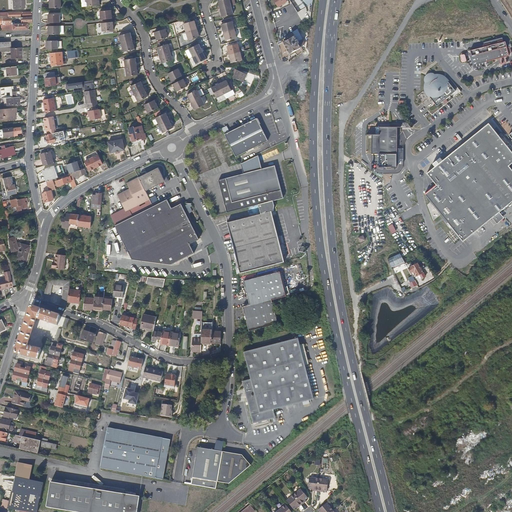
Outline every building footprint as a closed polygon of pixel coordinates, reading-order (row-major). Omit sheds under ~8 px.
[(25,0),(12,0),(13,8),(24,8),(24,3),(25,2),(25,0)] [(215,7),(216,9),(229,6),(227,0),(217,0),(216,0),(217,5),(216,5),(217,7),(215,7)] [(304,7),(303,5),(303,4),(302,4),(299,0),(288,0),(295,10),(296,13),(305,7),(304,7)] [(113,12),(112,6),(100,8),(101,16),(116,14),(116,13),(115,13),(114,12),(113,12)] [(229,6),(216,9),(216,10),(218,10),(218,12),(219,12),(220,16),(231,14),(229,6)] [(58,20),(58,12),(45,12),(45,17),(44,17),(44,19),(43,19),(43,21),(58,20)] [(182,23),(184,31),(198,27),(198,26),(196,26),(196,25),(195,25),(193,20),(182,23)] [(115,23),(115,21),(101,23),(102,31),(114,29),(113,24),(114,24),(114,23),(115,23)] [(219,32),(233,29),(231,21),(219,24),(221,29),(220,29),(220,30),(218,31),(219,32)] [(60,33),(60,25),(51,26),(46,26),(46,28),(48,28),(48,29),(49,29),(49,34),(60,34),(60,33)] [(198,29),(198,27),(184,31),(187,39),(198,36),(196,31),(198,31),(197,30),(198,29)] [(167,36),(165,28),(151,32),(152,33),(153,33),(153,34),(155,34),(156,39),(167,36)] [(235,37),(233,29),(219,32),(219,34),(221,34),(221,35),(222,35),(223,40),(235,37)] [(122,42),(135,38),(134,36),(133,37),(133,35),(132,35),(131,31),(119,33),(122,42)] [(297,39),(295,36),(282,43),(287,52),(290,52),(299,48),(299,47),(303,44),(301,40),(296,42),(295,40),(297,39)] [(57,47),(57,38),(45,39),(45,44),(44,44),(44,45),(43,45),(43,48),(57,47)] [(135,40),(135,38),(122,42),(124,50),(135,47),(134,42),(135,42),(134,40),(135,40)] [(189,56),(192,55),(204,49),(203,48),(202,48),(202,47),(201,48),(197,40),(193,42),(194,45),(188,47),(189,48),(186,49),(189,56)] [(504,42),(504,40),(498,41),(498,42),(491,44),(491,43),(483,45),(484,47),(471,50),(475,65),(510,56),(509,53),(511,52),(511,51),(511,46),(508,47),(506,41),(504,42)] [(224,54),(238,51),(236,43),(225,46),(226,50),(225,51),(225,52),(224,52),(224,54)] [(155,53),(156,55),(168,52),(166,44),(156,47),(157,51),(156,52),(156,53),(155,53)] [(10,48),(10,50),(11,57),(11,58),(21,58),(21,47),(10,48)] [(204,49),(192,55),(195,63),(206,58),(204,53),(204,51),(205,51),(204,49)] [(61,63),(60,51),(49,52),(50,64),(61,63)] [(240,59),(238,51),(224,54),(225,56),(226,56),(228,56),(229,62),(240,59)] [(171,59),(168,52),(156,55),(156,57),(158,57),(158,58),(159,58),(160,63),(162,62),(166,61),(171,59)] [(125,67),(139,64),(139,63),(138,63),(137,61),(136,61),(135,57),(132,57),(132,59),(128,59),(127,58),(124,59),(125,67)] [(140,66),(139,64),(125,67),(127,75),(138,73),(138,68),(139,67),(138,66),(140,66)] [(15,69),(15,66),(3,67),(3,76),(14,75),(18,75),(17,69),(15,69)] [(181,74),(177,66),(167,72),(169,76),(168,77),(169,79),(168,79),(168,81),(181,74)] [(253,76),(232,67),(232,69),(233,69),(232,70),(233,71),(230,76),(231,77),(241,82),(239,87),(242,90),(246,91),(253,76)] [(435,75),(434,74),(433,74),(432,74),(431,75),(430,75),(427,77),(426,79),(425,81),(427,82),(426,83),(426,84),(426,86),(425,87),(426,88),(426,89),(426,90),(426,92),(436,104),(438,106),(442,103),(456,91),(449,82),(448,80),(446,78),(444,76),(442,76),(441,75),(439,75),(438,75),(437,75),(435,75)] [(54,84),(53,76),(43,78),(44,86),(54,84)] [(186,85),(182,77),(170,83),(171,85),(172,84),(173,86),(174,85),(176,90),(186,85)] [(241,82),(231,77),(230,78),(239,87),(241,82)] [(217,79),(216,79),(214,80),(215,82),(213,82),(214,84),(209,86),(212,91),(214,96),(215,95),(222,92),(225,96),(233,92),(231,88),(229,88),(224,78),(219,81),(219,80),(218,80),(217,79)] [(94,86),(92,79),(65,83),(66,91),(94,86)] [(133,92),(146,86),(145,84),(144,84),(143,83),(142,83),(140,79),(130,84),(133,92)] [(147,87),(146,86),(133,92),(137,99),(147,94),(145,90),(146,89),(145,88),(147,87)] [(187,102),(200,96),(196,89),(186,94),(188,98),(187,99),(187,100),(186,101),(187,102)] [(97,104),(95,95),(85,97),(86,103),(87,102),(88,106),(97,104)] [(152,99),(151,96),(144,100),(146,102),(143,103),(147,111),(158,106),(156,101),(155,100),(156,100),(155,97),(152,99)] [(200,96),(187,102),(188,104),(189,103),(190,104),(191,104),(193,109),(203,104),(200,96)] [(18,97),(6,98),(6,105),(19,104),(18,97)] [(55,110),(53,97),(42,99),(45,112),(55,110)] [(16,112),(16,108),(1,109),(0,108),(0,119),(15,119),(15,113),(16,112)] [(90,116),(90,117),(101,115),(99,108),(88,111),(88,114),(90,114),(90,116)] [(159,124),(171,118),(171,116),(169,116),(168,116),(166,111),(155,116),(159,124)] [(45,129),(46,134),(56,132),(53,116),(43,117),(44,122),(45,125),(43,125),(44,129),(45,129)] [(171,118),(159,124),(162,131),(173,126),(171,122),(172,121),(171,120),(172,120),(171,118)] [(255,118),(223,134),(234,157),(266,140),(255,118)] [(476,134),(467,141),(444,160),(441,157),(433,163),(434,164),(436,166),(428,173),(429,175),(437,185),(429,192),(426,194),(465,241),(469,238),(476,232),(488,222),(494,218),(501,212),(511,202),(511,168),(510,166),(511,164),(511,150),(499,135),(489,123),(476,134)] [(143,133),(141,126),(134,128),(134,126),(129,127),(132,142),(138,140),(137,136),(141,135),(142,139),(146,138),(144,133),(143,133)] [(12,128),(11,127),(2,129),(3,136),(16,135),(16,133),(21,132),(21,127),(12,128)] [(402,127),(376,127),(380,127),(380,134),(368,135),(373,135),(373,154),(380,154),(380,164),(380,167),(398,167),(398,127),(402,127)] [(54,137),(59,136),(58,131),(56,132),(46,134),(45,134),(47,143),(55,141),(54,137)] [(122,142),(108,146),(109,151),(109,152),(114,151),(119,150),(123,149),(122,142)] [(5,147),(4,145),(1,145),(2,149),(0,149),(0,157),(15,153),(13,145),(5,147)] [(54,162),(50,151),(40,154),(43,165),(54,162)] [(103,164),(98,154),(86,160),(88,165),(87,166),(89,170),(103,164)] [(240,164),(242,174),(260,169),(257,160),(240,164)] [(78,162),(67,165),(70,173),(72,172),(80,169),(78,162)] [(48,181),(52,179),(55,178),(58,177),(54,165),(44,169),(48,181)] [(276,200),(283,198),(273,165),(260,169),(242,174),(217,181),(225,213),(257,205),(276,200)] [(80,169),(72,172),(73,177),(75,176),(76,179),(79,178),(78,176),(86,173),(85,168),(80,169)] [(138,178),(144,191),(163,181),(157,168),(138,178)] [(73,177),(72,172),(70,173),(61,176),(62,178),(56,180),(58,185),(70,181),(71,185),(69,185),(70,189),(77,186),(73,177)] [(2,178),(6,195),(16,193),(14,184),(13,184),(11,176),(2,178)] [(152,206),(150,202),(144,191),(138,178),(138,177),(126,183),(129,189),(116,195),(124,209),(110,215),(114,225),(132,216),(152,206)] [(52,179),(48,181),(49,184),(48,185),(50,190),(42,192),(45,202),(53,199),(51,190),(56,189),(55,186),(53,181),(52,179)] [(100,209),(102,193),(96,193),(96,195),(93,195),(92,208),(100,209)] [(11,207),(16,206),(17,211),(21,210),(20,208),(26,206),(25,203),(24,198),(16,200),(16,199),(10,200),(11,207)] [(157,204),(152,206),(132,216),(114,225),(131,259),(137,260),(170,265),(192,253),(188,244),(198,240),(196,237),(180,204),(170,209),(166,200),(157,204)] [(235,255),(240,273),(257,269),(269,266),(280,263),(285,261),(272,210),(274,210),(277,204),(276,200),(257,205),(261,213),(245,218),(227,223),(230,236),(235,255)] [(497,222),(504,216),(501,212),(494,218),(497,222)] [(68,227),(70,215),(66,214),(66,218),(64,218),(64,220),(62,219),(61,224),(62,224),(62,226),(68,227)] [(79,215),(70,214),(70,215),(68,227),(77,228),(79,215)] [(91,217),(79,215),(77,228),(90,230),(91,220),(91,217)] [(392,224),(388,226),(392,234),(397,231),(392,224)] [(450,230),(447,233),(455,243),(458,240),(450,230)] [(15,238),(10,239),(11,242),(13,250),(18,249),(18,250),(16,258),(25,260),(29,246),(18,243),(16,244),(15,238)] [(65,255),(55,254),(54,259),(54,262),(51,261),(51,265),(51,267),(54,267),(63,268),(64,261),(64,260),(65,255)] [(403,259),(400,254),(387,259),(392,269),(398,267),(396,262),(403,259)] [(424,273),(418,263),(408,269),(412,277),(415,276),(417,277),(424,273)] [(0,279),(0,289),(12,286),(10,277),(9,272),(4,273),(5,278),(0,279)] [(244,282),(250,306),(270,300),(272,300),(286,296),(284,287),(285,286),(283,282),(282,282),(279,272),(244,282)] [(70,280),(46,277),(46,278),(45,287),(43,299),(49,301),(51,284),(63,285),(60,305),(66,307),(67,301),(69,289),(70,280)] [(148,277),(146,285),(162,288),(164,278),(153,277),(148,277)] [(412,288),(417,285),(413,277),(408,280),(412,288)] [(124,285),(115,285),(114,296),(124,297),(124,285)] [(80,290),(69,289),(67,301),(79,303),(80,290)] [(94,296),(94,298),(93,305),(93,309),(103,310),(103,309),(104,298),(104,296),(94,296)] [(94,298),(84,297),(83,309),(93,309),(93,305),(94,298)] [(113,299),(104,298),(103,309),(112,309),(113,299)] [(250,306),(243,307),(249,328),(250,328),(269,323),(277,321),(272,300),(270,300),(250,306)] [(34,307),(30,308),(22,331),(16,351),(17,354),(38,359),(41,350),(27,345),(34,323),(36,318),(57,325),(60,315),(34,307)] [(123,315),(121,324),(129,326),(130,323),(131,317),(130,317),(127,316),(123,315)] [(140,328),(153,331),(156,319),(156,318),(143,315),(140,328)] [(130,323),(129,326),(131,327),(131,328),(136,329),(139,319),(131,317),(130,323)] [(250,328),(249,328),(250,332),(278,324),(277,321),(269,323),(250,328)] [(200,343),(211,343),(211,332),(211,331),(212,326),(212,322),(201,322),(201,328),(201,334),(200,338),(200,343)] [(161,339),(160,343),(168,345),(170,332),(170,331),(163,330),(162,333),(161,339)] [(95,335),(83,331),(81,338),(93,342),(95,335)] [(151,339),(151,340),(156,341),(156,338),(161,339),(162,333),(153,331),(151,339)] [(211,343),(220,343),(220,332),(211,331),(211,332),(211,343)] [(105,334),(98,332),(95,344),(102,346),(105,334)] [(170,332),(168,345),(178,347),(180,334),(170,332)] [(314,398),(298,337),(244,351),(251,378),(243,380),(253,423),(276,416),(274,408),(314,398)] [(192,351),(200,352),(200,343),(200,338),(193,338),(193,343),(192,343),(192,351)] [(110,349),(109,348),(107,354),(113,356),(113,353),(117,354),(121,343),(116,341),(114,349),(110,349)] [(63,345),(58,344),(54,355),(59,357),(63,345)] [(76,361),(80,350),(75,349),(72,360),(76,361)] [(81,363),(84,351),(80,350),(76,361),(81,363)] [(51,367),(54,355),(50,354),(48,362),(46,361),(45,365),(51,367)] [(59,357),(54,355),(51,367),(56,368),(59,357)] [(141,360),(131,357),(129,367),(139,370),(141,360)] [(17,360),(14,371),(21,373),(23,368),(20,367),(20,364),(23,365),(23,362),(17,360)] [(78,374),(81,363),(76,361),(73,372),(73,373),(78,374)] [(23,368),(21,373),(24,374),(28,375),(31,364),(25,362),(24,366),(27,366),(26,369),(23,368)] [(44,379),(46,371),(47,367),(41,366),(40,370),(41,370),(39,378),(44,379)] [(151,368),(145,367),(143,378),(151,380),(155,381),(157,371),(153,370),(151,370),(151,368)] [(122,372),(108,369),(108,370),(106,379),(119,383),(122,372)] [(21,373),(14,371),(12,379),(16,380),(17,377),(20,378),(21,373)] [(21,373),(20,378),(23,378),(21,386),(27,387),(28,383),(26,382),(28,375),(24,374),(21,373)] [(175,376),(165,375),(164,385),(178,387),(179,378),(175,378),(175,376)] [(41,391),(44,379),(39,378),(38,381),(35,389),(41,391)] [(100,386),(90,384),(88,392),(96,394),(98,394),(100,386)] [(135,390),(125,388),(123,399),(129,400),(128,403),(136,405),(139,393),(134,392),(135,390)] [(25,401),(30,402),(32,395),(16,391),(12,403),(24,406),(25,401)] [(73,396),(73,395),(68,393),(66,393),(66,395),(58,393),(55,404),(63,406),(65,397),(79,401),(80,397),(73,396)] [(172,412),(171,412),(171,405),(162,404),(161,415),(172,417),(172,412)] [(7,407),(6,407),(3,417),(9,419),(9,418),(16,419),(19,410),(7,407)] [(11,421),(1,419),(0,425),(0,428),(8,431),(11,421)] [(102,457),(100,468),(128,473),(157,478),(163,479),(167,459),(160,458),(163,439),(140,434),(118,431),(107,429),(102,457)] [(10,434),(0,431),(0,440),(5,442),(7,438),(10,438),(10,434)] [(22,437),(20,449),(31,452),(38,453),(38,452),(39,446),(41,441),(28,438),(22,437)] [(160,458),(167,459),(169,448),(170,440),(163,439),(160,458)] [(41,441),(39,446),(55,450),(57,445),(42,441),(41,441)] [(217,480),(222,450),(198,446),(191,484),(215,489),(217,480)] [(242,454),(222,450),(217,480),(229,483),(250,465),(242,454)] [(18,463),(15,477),(31,480),(33,466),(18,463)] [(1,499),(0,507),(20,511),(27,511),(37,511),(40,498),(43,486),(44,483),(31,480),(15,477),(12,488),(9,501),(1,499)] [(317,490),(319,478),(310,477),(308,488),(312,488),(314,488),(314,490),(317,490)] [(328,479),(319,478),(317,490),(320,491),(321,489),(323,489),(327,490),(328,479)] [(70,511),(74,511),(137,511),(140,497),(50,482),(48,500),(46,507),(70,511)] [(299,488),(292,494),(300,504),(303,502),(302,501),(304,499),(307,497),(299,488)] [(300,504),(292,494),(285,500),(292,509),(295,507),(297,505),(298,506),(300,504)] [(330,511),(333,510),(326,502),(318,510),(319,511),(330,511)]
